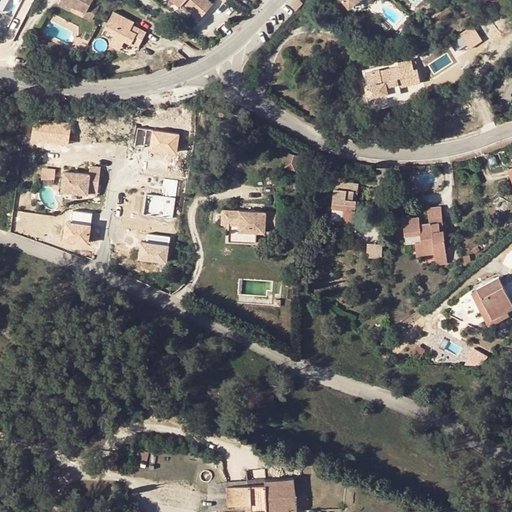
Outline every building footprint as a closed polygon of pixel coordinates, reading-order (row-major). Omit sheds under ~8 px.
[(0,0),(0,8),(4,10),(8,0),(0,0)] [(64,0),(87,11),(84,15),(92,19),(99,4),(92,1),(92,0),(64,0)] [(183,3),(201,17),(214,3),(210,0),(175,0),(181,5),(183,3)] [(303,3),(298,0),(296,0),(291,7),(296,12),(303,3)] [(134,20),(113,10),(105,26),(115,32),(112,39),(123,44),(125,39),(131,43),(132,41),(140,44),(147,30),(138,26),(137,31),(131,28),(134,20)] [(123,44),(112,39),(109,44),(120,49),(123,44)] [(411,58),(398,62),(399,65),(380,69),(379,67),(366,71),(369,83),(366,84),(369,96),(387,91),(388,95),(401,92),(400,86),(420,81),(417,68),(414,68),(411,58)] [(212,114),(221,120),(226,114),(217,107),(212,114)] [(33,120),(31,141),(68,145),(70,124),(33,120)] [(180,134),(137,128),(134,147),(149,149),(149,152),(177,156),(180,134)] [(303,156),(292,152),(288,166),(299,170),(303,156)] [(61,192),(87,195),(88,188),(98,189),(100,168),(90,167),(89,175),(64,172),(61,192)] [(56,169),(43,168),(41,179),(55,181),(56,169)] [(354,222),(356,199),(352,199),(353,191),(357,191),(357,184),(345,183),(345,178),(335,177),(334,187),(332,206),(334,206),(333,218),(343,218),(342,221),(354,222)] [(161,197),(146,195),(143,215),(173,219),(178,181),(163,178),(161,197)] [(88,188),(87,195),(97,196),(98,189),(88,188)] [(334,206),(332,206),(327,205),(326,217),(331,224),(342,225),(342,221),(343,218),(333,218),(334,206)] [(446,252),(443,229),(440,230),(439,222),(443,221),(441,206),(428,208),(430,222),(419,223),(418,217),(404,219),(406,243),(416,242),(417,255),(425,255),(446,252)] [(227,209),(226,224),(233,224),(243,224),(243,231),(261,232),(269,233),(270,227),(279,228),(280,212),(227,209)] [(63,241),(89,245),(92,226),(66,222),(63,241)] [(243,224),(233,224),(233,231),(232,242),(260,243),(261,232),(243,231),(243,224)] [(146,243),(140,243),(138,261),(166,265),(169,238),(147,235),(146,243)] [(383,258),(383,243),(367,243),(367,258),(383,258)] [(446,252),(425,255),(425,259),(435,258),(436,263),(447,261),(446,252)] [(502,275),(499,277),(503,285),(507,283),(502,275)] [(478,288),(493,317),(507,309),(511,306),(511,302),(503,285),(499,277),(478,288)] [(493,317),(478,288),(472,291),(489,325),(509,314),(507,309),(493,317)] [(375,329),(378,333),(383,328),(380,324),(375,329)] [(417,345),(412,353),(420,358),(425,349),(417,345)] [(483,367),(486,352),(471,349),(468,364),(483,367)] [(295,511),(295,496),(294,494),(292,477),(265,479),(265,483),(227,485),(229,505),(251,503),(251,509),(221,511),(295,511)]
